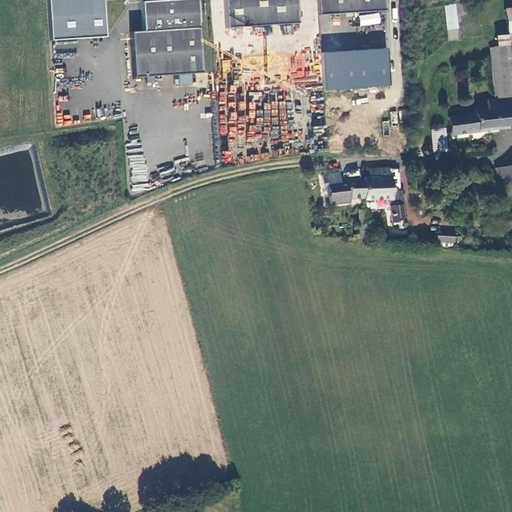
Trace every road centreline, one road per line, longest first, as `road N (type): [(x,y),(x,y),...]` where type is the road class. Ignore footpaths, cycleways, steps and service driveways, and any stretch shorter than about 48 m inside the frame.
road 1 (track): [(365,162),(227,175),(0,271)]
road 2 (unclassified): [(511,156),(365,162)]
